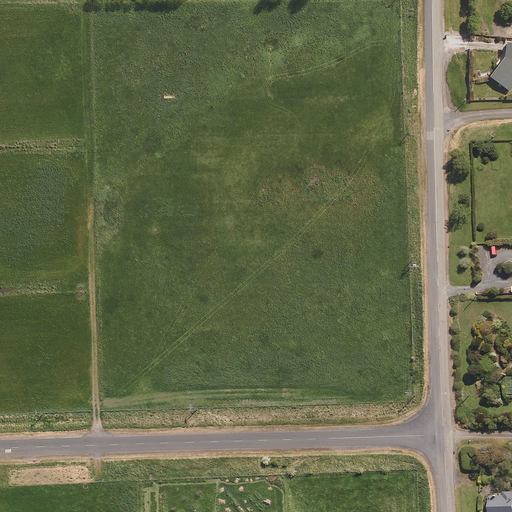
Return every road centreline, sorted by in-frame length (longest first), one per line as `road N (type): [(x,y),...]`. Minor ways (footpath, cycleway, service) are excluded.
road 1 (unclassified): [(0,446),(442,433)]
road 2 (unclassified): [(434,119),(442,433)]
